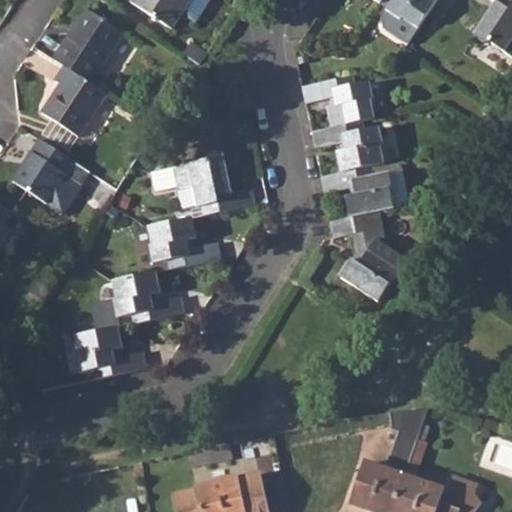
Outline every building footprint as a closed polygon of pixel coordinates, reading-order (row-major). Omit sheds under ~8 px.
[(167,27),(177,12),(185,0),(125,0),(167,27)] [(197,0),(185,0),(177,12),(186,17),(197,0)] [(403,49),(414,33),(435,0),(389,0),(391,0),(376,21),(378,32),(403,49)] [(485,45),(511,63),(511,0),(481,0),(490,6),(469,38),(483,47),(485,45)] [(60,65),(90,85),(103,66),(99,63),(118,32),(82,8),(49,58),(60,65)] [(191,62),(199,50),(182,39),(174,50),(191,62)] [(90,85),(60,65),(50,80),(55,83),(37,111),(74,135),(102,93),(90,85)] [(322,109),(327,131),(360,125),(371,122),(366,84),(352,87),(350,79),(298,90),(302,106),(330,100),(332,108),(322,109)] [(333,156),(337,177),(370,171),(381,169),(376,131),(361,133),(360,125),(327,131),(307,135),(311,152),(340,146),(341,154),(333,156)] [(7,180),(42,203),(70,161),(35,138),(7,180)] [(201,210),(203,219),(254,209),(251,192),(230,196),(222,158),(205,162),(205,164),(171,171),(175,191),(191,189),(195,212),(201,210)] [(153,195),(175,191),(171,171),(149,176),(153,195)] [(342,203),(346,223),(355,221),(375,217),(390,214),(386,194),(389,193),(386,176),(371,179),(370,171),(337,177),(317,182),(320,200),(349,194),(351,201),(342,203)] [(397,174),(386,176),(389,193),(386,194),(390,214),(405,211),(397,174)] [(355,221),(361,246),(371,242),(382,249),(375,217),(355,221)] [(334,279),(372,304),(383,288),(385,289),(396,274),(394,273),(401,261),(382,249),(371,242),(361,246),(355,221),(346,223),(325,227),(329,243),(349,238),(354,255),(334,279)] [(166,265),(168,274),(219,264),(221,263),(215,246),(187,252),(185,245),(195,242),(190,222),(146,231),(151,250),(147,250),(151,268),(166,265)] [(74,240),(59,230),(53,239),(69,250),(74,240)] [(130,319),(131,328),(184,318),(182,302),(151,308),(150,301),(159,299),(156,276),(112,285),(115,303),(112,304),(115,321),(130,319)] [(90,376),(92,384),(113,379),(145,373),(142,357),(113,362),(111,354),(121,352),(117,331),(71,340),(76,378),(90,376)] [(352,505),(374,511),(392,511),(405,477),(428,412),(389,413),(395,447),(386,470),(366,463),(352,505)] [(190,452),(193,467),(232,459),(229,444),(190,452)] [(268,511),(262,475),(198,487),(199,489),(177,494),(180,511),(268,511)] [(443,493),(444,490),(405,477),(392,511),(477,511),(480,509),(470,502),(476,486),(454,478),(449,494),(443,493)]
